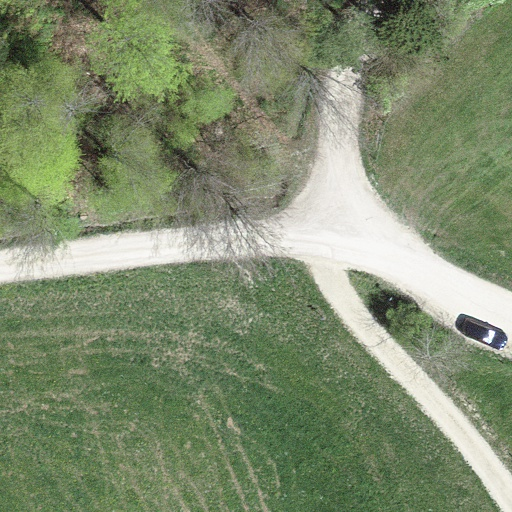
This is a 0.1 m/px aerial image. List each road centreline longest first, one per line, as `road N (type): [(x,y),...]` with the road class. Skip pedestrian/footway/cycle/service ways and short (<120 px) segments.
road 1 (unclassified): [(351,215),(0,260)]
road 2 (track): [(301,225),(331,283),(443,407),(511,502)]
road 3 (track): [(351,215),(340,182),(344,100),(355,49),(381,0)]
road 4 (residential): [(511,317),(419,273),(351,215)]
